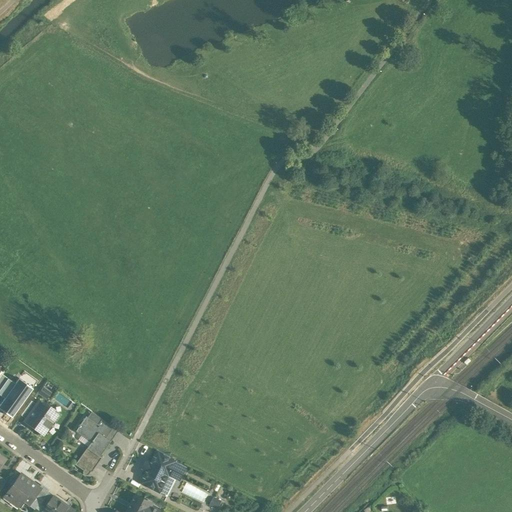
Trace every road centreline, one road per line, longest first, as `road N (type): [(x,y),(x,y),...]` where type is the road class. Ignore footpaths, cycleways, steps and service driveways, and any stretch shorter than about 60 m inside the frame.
road 1 (track): [(429,0),(313,152),(278,165),(135,439)]
road 2 (secondary): [(304,511),(432,387)]
road 3 (residential): [(98,503),(0,432)]
